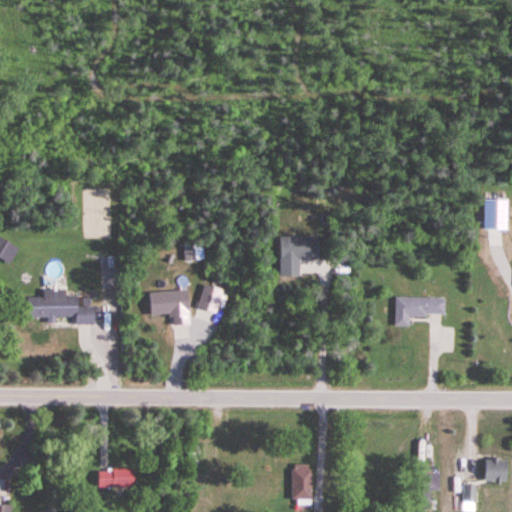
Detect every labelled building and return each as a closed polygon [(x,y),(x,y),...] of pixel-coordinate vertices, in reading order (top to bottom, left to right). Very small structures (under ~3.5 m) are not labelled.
[(279,278),(299,278),(299,261),(317,261),(317,237),(279,237),(279,278)] [(28,317),(48,318),(48,320),(74,320),(74,325),(94,326),(94,307),(78,307),(78,298),(65,297),(65,289),(44,289),(44,298),(28,298),(28,317)] [(148,293),(149,316),(171,315),(171,326),(189,325),(188,291),(148,293)] [(444,299),(395,299),(395,328),(409,328),(409,316),(444,317),(444,299)] [(485,482),(506,482),(506,460),(485,460),(485,482)] [(312,465),(292,465),(292,503),(312,503),(312,465)] [(133,470),(98,470),(98,488),(133,489),(133,470)] [(422,471),(422,491),(439,491),(439,471),(422,471)] [(463,502),(475,502),(475,486),(463,486),(463,502)]
